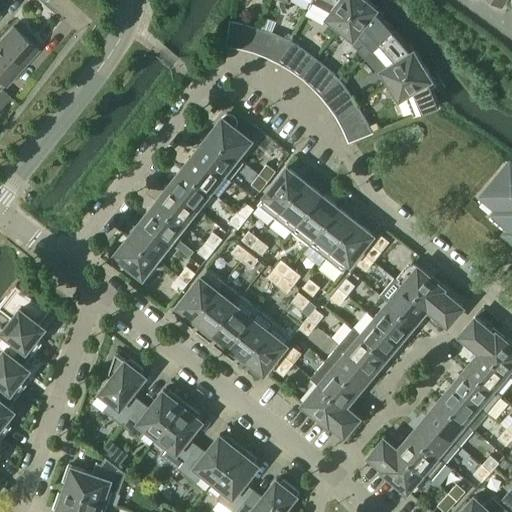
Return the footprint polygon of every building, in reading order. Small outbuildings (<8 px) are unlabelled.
[(311,0),(310,3),(311,3),(312,0),(332,11),(328,16),(340,26),(337,30),(361,0),(311,0)] [(367,0),(361,0),(337,30),(338,31),(341,27),(354,37),(358,31),(372,48),(370,50),(393,30),(375,10),(377,7),(367,0)] [(232,20),(232,15),(227,45),(241,47),(247,24),(232,20)] [(13,27),(0,41),(0,79),(6,84),(37,49),(13,27)] [(393,30),(370,50),(371,51),(373,49),(388,65),(382,69),(390,82),(386,85),(422,63),(414,49),(411,51),(393,30)] [(279,62),(293,35),(290,40),(276,34),(267,56),(279,62)] [(291,40),(293,35),(279,62),(291,68),(304,48),(291,40)] [(422,63),(386,85),(387,86),(391,83),(399,97),(405,93),(414,115),(439,105),(429,79),(431,77),(422,63)] [(328,67),(311,85),(321,95),(343,75),(343,74),(339,78),(328,67)] [(343,75),(321,95),(329,105),(349,91),(339,78),(344,75),(343,75)] [(1,89),(0,90),(0,108),(11,97),(1,89)] [(223,116),(209,134),(237,156),(251,139),(235,126),(237,123),(237,120),(236,117),(234,114),(232,113),(229,113),(227,113),(225,114),(223,116)] [(343,128),(349,141),(377,130),(377,129),(372,131),(365,117),(343,128)] [(209,134),(195,151),(224,173),(231,178),(244,161),(237,156),(209,134)] [(195,151),(182,168),(211,190),(224,173),(195,151)] [(511,163),(510,162),(495,179),(497,181),(486,195),(500,207),(495,212),(511,225),(507,231),(511,235),(511,163)] [(259,173),(268,180),(276,170),(267,163),(259,173)] [(275,217),(291,197),(304,180),(287,166),(264,194),(266,195),(259,204),(275,217)] [(182,168),(169,185),(197,207),(211,190),(182,168)] [(268,180),(259,173),(251,183),(260,190),(268,180)] [(304,180),(291,197),(275,217),(292,230),(311,206),(321,193),(304,180)] [(169,185),(155,202),(184,224),(197,207),(169,185)] [(321,193),(311,206),(292,230),(309,243),(338,206),(321,193)] [(237,211),(246,218),(254,208),(245,201),(237,211)] [(155,202),(142,219),(170,241),(171,241),(177,245),(182,239),(176,235),(184,224),(155,202)] [(338,206),(309,243),(326,257),(355,220),(338,206)] [(246,218),(237,211),(229,221),(238,228),(246,218)] [(157,258),(170,241),(142,219),(129,236),(157,258)] [(355,220),(326,257),(343,270),(350,261),(351,262),(373,234),(355,220)] [(252,246),(259,238),(249,230),(242,239),(252,246)] [(205,242),(214,249),(222,238),(213,231),(205,242)] [(389,241),(381,234),(365,253),(374,260),(389,241)] [(143,276),(157,258),(129,236),(114,254),(113,257),(113,260),(113,261),(115,264),(117,265),(120,266),(123,266),(125,266),(127,263),(143,276)] [(259,238),(252,246),(262,254),(269,246),(259,238)] [(214,249),(205,242),(197,252),(206,259),(214,249)] [(241,260),(248,251),(238,243),(231,252),(241,260)] [(248,251),(241,260),(251,268),(258,259),(248,251)] [(374,260),(365,253),(357,263),(366,270),(374,260)] [(274,268),(284,275),(291,267),(281,259),(274,268)] [(448,323),(463,305),(437,284),(438,282),(414,261),(398,280),(428,306),(428,307),(448,323)] [(179,275),(188,282),(196,272),(187,265),(179,275)] [(207,267),(178,304),(196,318),(218,289),(225,281),(207,267)] [(291,267),(284,275),(294,283),(301,275),(291,267)] [(277,284),(284,275),(274,268),(267,276),(277,284)] [(171,285),(180,292),(188,282),(179,275),(171,285)] [(284,275),(277,284),(287,292),(294,283),(284,275)] [(339,287),(347,294),(355,284),(346,277),(339,287)] [(313,295),(320,286),(310,278),(303,287),(313,295)] [(394,278),(381,294),(388,300),(415,322),(428,307),(428,306),(398,280),(394,278)] [(225,281),(218,289),(196,318),(213,331),(242,294),(225,281)] [(16,283),(0,304),(0,307),(12,317),(4,327),(3,328),(33,351),(33,350),(42,340),(37,336),(47,324),(41,320),(50,310),(17,284),(16,283)] [(347,294),(339,287),(331,297),(339,304),(347,294)] [(309,299),(299,291),(292,300),(303,308),(309,299)] [(252,316),(259,308),(242,294),(213,331),(230,345),(252,316)] [(415,322),(388,300),(374,317),(401,339),(415,322)] [(307,317),(316,324),(324,314),(315,307),(307,317)] [(259,308),(252,316),(230,345),(247,358),(276,321),(259,308)] [(475,316),(460,334),(480,350),(507,372),(506,372),(510,376),(511,374),(511,343),(502,336),(501,337),(475,316)] [(316,324),(307,317),(299,327),(308,334),(316,324)] [(374,317),(361,333),(360,334),(387,356),(401,339),(374,317)] [(247,358),(264,372),(287,343),(294,335),(276,321),(247,358)] [(0,326),(0,378),(17,392),(18,392),(26,381),(22,378),(31,366),(26,362),(34,351),(33,350),(33,351),(3,328),(4,327),(1,325),(0,326)] [(339,344),(347,350),(373,372),(387,356),(360,334),(361,333),(353,327),(339,344)] [(325,360),(333,367),(359,389),(373,372),(347,350),(339,344),(325,360)] [(285,355),(294,362),(302,352),(293,345),(285,355)] [(480,350),(467,366),(493,388),(493,387),(506,372),(507,372),(480,350)] [(122,423),(138,403),(129,396),(145,375),(140,371),(143,368),(130,358),(128,361),(115,351),(108,372),(113,375),(97,395),(108,403),(103,409),(122,423)] [(294,362),(285,355),(275,368),(284,375),(294,362)] [(359,389),(333,367),(325,360),(312,377),(319,383),(345,405),(346,405),(359,389)] [(493,388),(467,366),(453,383),(487,412),(502,394),(493,387),(493,388)] [(0,432),(2,434),(3,433),(11,422),(7,419),(16,407),(11,403),(19,393),(18,392),(17,392),(0,378),(0,432)] [(303,402),(329,424),(331,422),(344,434),(360,416),(346,405),(345,405),(319,383),(303,402)] [(453,383),(439,399),(465,421),(473,428),(487,412),(453,383)] [(163,389),(147,410),(138,403),(122,423),(140,438),(144,432),(155,440),(158,436),(185,401),(170,389),(167,392),(163,389)] [(433,406),(425,416),(451,438),(460,445),(473,428),(465,421),(439,399),(438,400),(433,406)] [(198,416),(200,413),(185,401),(158,436),(168,444),(160,454),(178,468),(194,447),(185,440),(202,419),(198,416)] [(425,416),(411,432),(446,461),(460,445),(451,438),(425,416)] [(511,437),(511,432),(506,428),(498,437),(506,444),(511,437)] [(411,432),(398,448),(397,449),(424,471),(423,472),(431,479),(446,461),(411,432)] [(214,480),(242,446),(227,434),(224,437),(220,434),(203,454),(194,447),(178,468),(196,482),(201,476),(211,484),(214,480)] [(408,490),(423,472),(424,471),(397,449),(398,448),(384,437),(369,455),(383,466),(381,468),(408,490)] [(242,446),(214,480),(224,489),(217,498),(234,511),(235,511),(251,492),(242,485),(258,464),(254,461),(257,458),(242,446)] [(482,464),(491,471),(499,462),(491,454),(482,464)] [(65,487),(108,502),(112,490),(119,493),(126,472),(104,455),(97,474),(68,464),(63,480),(67,481),(65,487)] [(491,471),(482,464),(474,473),(482,481),(491,471)] [(292,511),(293,511),(289,510),(286,507),(296,494),(294,492),(296,489),(284,479),(281,482),(277,478),(260,499),(251,492),(235,511),(292,511)] [(449,492),(457,499),(465,490),(457,483),(449,492)] [(103,511),(108,502),(65,487),(63,493),(59,491),(54,507),(68,511),(103,511)] [(511,491),(510,490),(499,501),(510,510),(511,507),(511,491)] [(457,499),(449,492),(438,504),(446,511),(457,499)] [(508,511),(510,510),(499,501),(493,495),(485,505),(474,495),(459,511),(508,511)]
